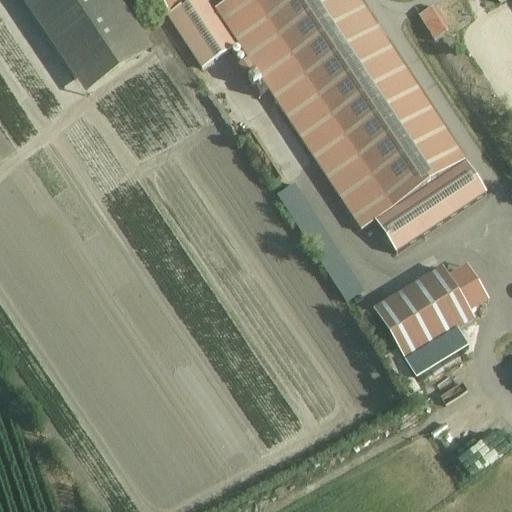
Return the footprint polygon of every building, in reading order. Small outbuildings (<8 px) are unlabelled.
[(20,0),(30,14),(86,98),(153,53),(117,0),(20,0)] [(160,0),(164,7),(207,68),(234,49),(199,0),(232,0),(215,12),(362,233),(374,225),(396,257),(487,196),(466,164),(356,0),(160,0)] [(493,0),(490,0),(484,4),(488,11),(497,6),(493,0)] [(434,42),(449,33),(433,8),(419,18),(434,42)] [(248,65),(239,70),(244,79),(254,73),(248,65)] [(179,112),(198,104),(183,71),(164,79),(179,112)] [(156,87),(146,93),(161,118),(172,112),(156,87)] [(304,231),(313,225),(287,191),(278,198),(304,231)] [(374,312),(405,365),(475,323),(444,271),(374,312)] [(460,423),(434,449),(466,481),(492,454),(460,423)]
